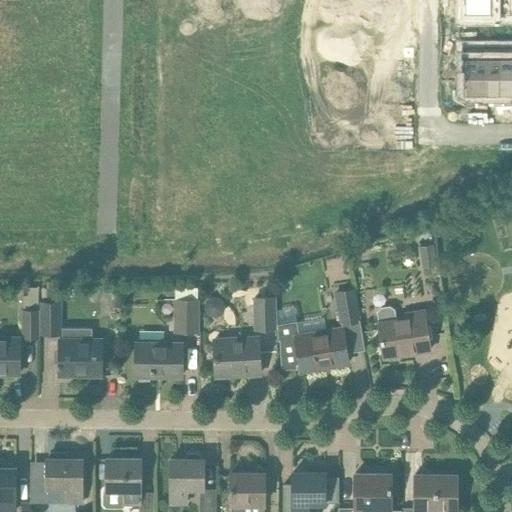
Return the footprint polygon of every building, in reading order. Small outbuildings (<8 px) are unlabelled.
[(177,0),(178,7),(181,7),(181,12),(208,12),(208,29),(229,29),(229,10),(226,10),(225,0),(177,0)] [(322,0),(322,8),(386,8),(386,6),(384,6),(384,0),(322,0)] [(463,0),(464,14),(510,14),(510,0),(463,0)] [(386,8),(322,8),(322,46),(358,46),(358,34),(386,34),(386,26),(389,26),(389,13),(386,13),(386,8)] [(498,29),(510,29),(510,21),(498,21),(498,29)] [(178,60),(178,82),(190,82),(190,86),(210,86),(210,94),(236,94),(236,81),(222,81),(222,49),(240,49),(240,30),(206,30),(206,43),(185,43),(185,60),(178,60)] [(464,47),(464,93),(487,93),(487,47),(464,47)] [(487,47),(487,93),(510,93),(510,47),(487,47)] [(343,61),(343,84),(386,84),(386,61),(343,61)] [(343,84),(343,107),(386,107),(386,84),(343,84)] [(178,134),(178,150),(183,150),(183,153),(206,153),(206,167),(230,167),(235,167),(235,151),(229,151),(229,131),(222,131),(222,103),(191,103),(191,114),(183,114),(183,134),(178,134)] [(309,122),(309,146),(338,146),(338,177),(361,177),(361,174),(386,174),(386,144),(358,144),(358,122),(309,122)] [(174,188),(174,204),(178,204),(178,213),(224,213),(224,180),(224,179),(178,179),(178,188),(174,188)] [(436,266),(432,245),(420,247),(423,268),(436,266)] [(23,295),(23,310),(23,338),(38,338),(38,310),(38,287),(27,287),(27,295),(23,295)] [(47,288),(42,288),(42,297),(53,297),(53,288),(47,288)] [(335,292),(341,324),(359,321),(353,288),(335,292)] [(254,297),(255,329),(276,329),(275,296),(254,297)] [(175,332),(198,332),(198,299),(175,299),(175,332)] [(62,328),(61,301),(40,302),(40,334),(62,334),(62,339),(59,339),(59,375),(60,375),(60,371),(87,371),(87,375),(101,375),(102,339),(92,339),(92,328),(62,328)] [(430,350),(424,311),(406,313),(407,318),(396,320),(394,309),(390,306),(380,308),(377,312),(384,355),(412,351),(412,353),(430,350)] [(298,320),(278,324),(279,340),(281,340),(283,368),(296,368),(296,363),(300,362),(301,371),(348,363),(346,353),(345,344),(342,328),(326,331),(300,335),(298,321),(298,320)] [(258,337),(214,340),(216,372),(245,370),(245,374),(260,374),(258,337)] [(0,369),(5,370),(5,374),(19,374),(19,354),(19,338),(0,338),(0,369)] [(182,343),(136,343),(136,376),(154,376),(154,372),(179,373),(179,376),(182,376),(182,343)] [(46,477),(46,488),(67,488),(67,502),(82,502),(82,478),(82,458),(81,458),(69,458),(69,452),(49,452),(49,457),(46,457),(46,477)] [(140,503),(140,458),(107,458),(107,489),(105,490),(102,493),(103,504),(106,508),(122,508),(124,506),(124,503),(140,503)] [(203,488),(203,459),(171,458),(170,503),(186,503),(186,488),(203,488)] [(0,511),(15,511),(16,467),(0,466),(0,511)] [(309,511),(310,502),(325,502),(325,493),(325,476),(325,473),(324,473),(324,468),(309,468),(309,473),(292,473),(292,484),(283,484),(283,511),(309,511)] [(264,511),(264,472),(231,473),(231,511),(264,511)] [(391,510),(391,474),(355,473),(354,511),(370,511),(371,509),(391,510)] [(454,511),(455,511),(456,511),(457,475),(415,474),(414,494),(414,508),(414,511),(454,511)]
